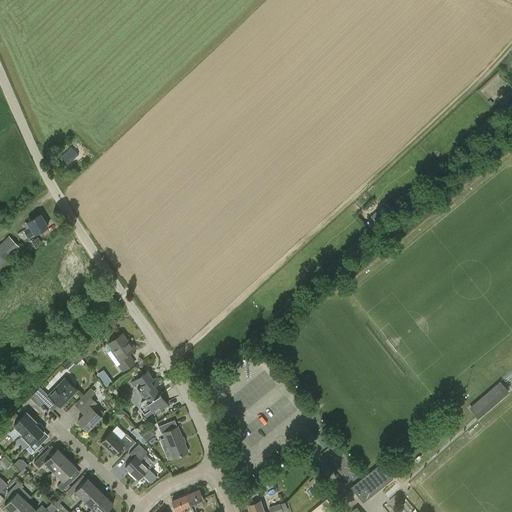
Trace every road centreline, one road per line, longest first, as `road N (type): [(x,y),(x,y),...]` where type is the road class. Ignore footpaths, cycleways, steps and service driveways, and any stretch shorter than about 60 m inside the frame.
road 1 (track): [(169,365),(511,45)]
road 2 (unclassified): [(0,71),(63,207),(124,296)]
road 3 (residential): [(139,508),(58,428),(67,419)]
